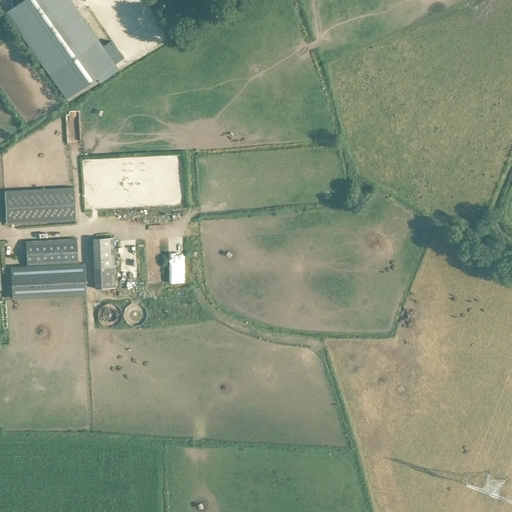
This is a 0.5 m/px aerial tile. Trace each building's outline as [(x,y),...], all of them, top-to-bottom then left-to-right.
[(21,0),(13,6),(5,12),(49,74),(66,98),(82,87),(115,63),(124,57),(111,40),(103,46),(98,39),(96,40),(92,35),(86,39),(57,0),(21,0)] [(79,129),(79,112),(66,112),(66,129),(79,129)] [(6,223),(76,219),(74,187),(4,190),(6,223)] [(95,288),(116,287),(115,267),(114,237),(93,238),(95,288)] [(78,263),(76,238),(26,241),(27,265),(10,266),(12,299),(85,295),(84,262),(78,263)] [(136,252),(121,252),(121,264),(126,264),(126,272),(136,272),(136,252)]
